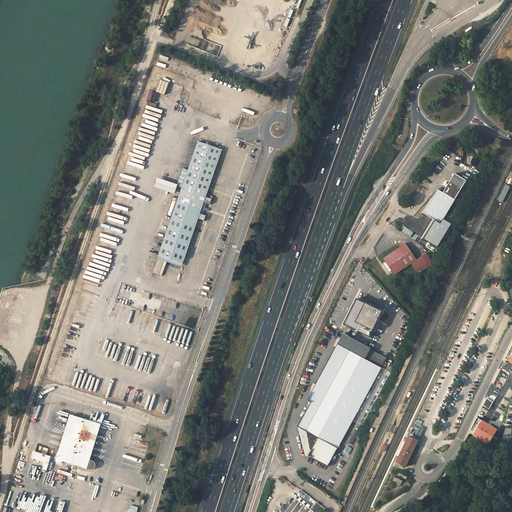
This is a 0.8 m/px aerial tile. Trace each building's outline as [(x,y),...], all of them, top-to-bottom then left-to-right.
[(169,84),(160,80),(156,92),(165,95),(169,84)] [(222,150),(198,141),(188,170),(183,168),(177,184),(177,186),(182,188),(158,256),(182,264),(198,219),(200,214),(202,214),(204,210),(205,208),(206,203),(204,202),(206,197),(222,150)] [(438,190),(423,213),(433,219),(440,224),(443,220),(466,181),(455,174),(450,182),(449,181),(447,182),(444,186),(446,188),(443,193),(438,190)] [(177,186),(177,184),(157,177),(153,187),(175,194),(177,186)] [(502,202),(510,187),(505,184),(498,200),(502,202)] [(209,198),(206,197),(204,202),(206,203),(210,205),(213,197),(210,196),(209,198)] [(440,224),(433,219),(422,237),(436,246),(449,224),(443,220),(440,224)] [(406,243),(383,259),(386,263),(391,271),(394,275),(411,264),(418,274),(433,264),(426,253),(417,260),(406,243)] [(158,259),(154,272),(163,276),(168,262),(158,259)] [(369,338),(382,312),(357,299),(344,325),(369,338)] [(311,403),(298,427),(308,432),(321,439),(316,447),(333,456),(338,448),(347,430),(368,392),(387,357),(343,334),(307,401),(311,403)] [(368,392),(347,430),(354,434),(374,396),(368,392)] [(488,410),(493,403),(486,399),(482,407),(488,410)] [(70,415),(56,459),(90,470),(92,471),(93,470),(94,469),(95,467),(96,466),(96,464),(96,462),(94,461),(90,459),(101,424),(70,415)] [(489,445),(497,430),(476,419),(469,433),(489,445)] [(420,426),(414,437),(419,440),(424,428),(420,426)] [(347,430),(338,448),(346,452),(356,435),(354,434),(347,430)] [(321,439),(308,432),(311,450),(308,456),(328,467),(333,456),(316,447),(321,439)] [(399,457),(396,462),(405,467),(411,454),(413,451),(418,441),(409,436),(406,442),(399,457)] [(396,455),(399,457),(406,442),(403,441),(396,455)] [(34,452),(32,459),(47,464),(49,457),(34,452)] [(85,482),(86,478),(78,476),(76,482),(73,481),(69,497),(75,498),(75,499),(88,502),(93,483),(85,482)] [(25,511),(43,511),(48,498),(28,493),(23,511),(25,511)] [(314,511),(296,498),(291,505),(289,504),(284,504),(281,508),(281,511),(314,511)]
